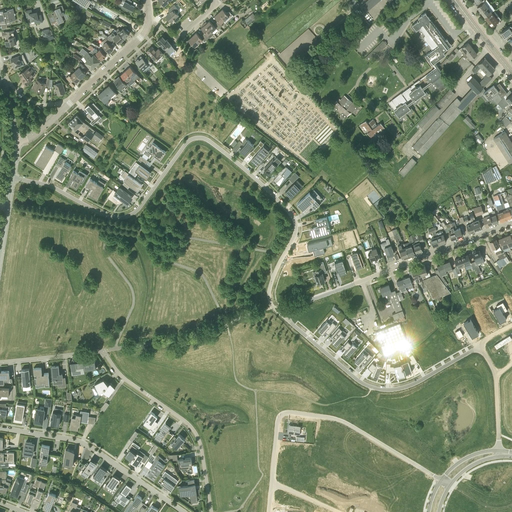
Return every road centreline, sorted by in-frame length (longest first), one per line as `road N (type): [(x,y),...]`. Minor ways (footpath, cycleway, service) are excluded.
road 1 (residential): [(11,177),(108,216),(128,215),(186,142),(206,139),(293,219),(294,234),(272,277),(273,307)]
road 2 (residential): [(210,511),(195,434),(119,374),(104,351),(0,361)]
road 3 (residential): [(511,222),(295,305),(284,317)]
road 4 (residential): [(271,483),(276,420),(286,412),(348,424),(440,480)]
road 5 (residential): [(292,324),(357,379),(389,390),(481,347)]
road 6 (residential): [(182,511),(78,441),(0,428)]
road 7 (residential): [(16,140),(34,135),(148,21)]
